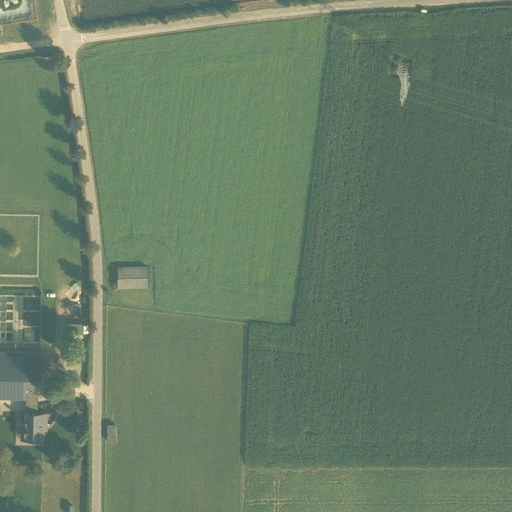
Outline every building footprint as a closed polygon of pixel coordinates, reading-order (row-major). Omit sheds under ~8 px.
[(147,286),(147,276),(152,276),(151,267),(147,267),(147,266),(117,266),(118,287),(147,286)] [(83,322),(67,323),(67,333),(83,333),(83,332),(83,324),(83,322)] [(0,389),(26,390),(26,384),(38,384),(39,351),(0,350),(0,389)] [(38,396),(26,395),(25,398),(25,411),(24,411),(24,421),(20,421),(20,439),(37,439),(37,440),(40,440),(40,439),(43,439),(43,424),(47,424),(47,412),(38,412),(38,396)] [(116,425),(107,425),(107,443),(116,442),(116,425)]
